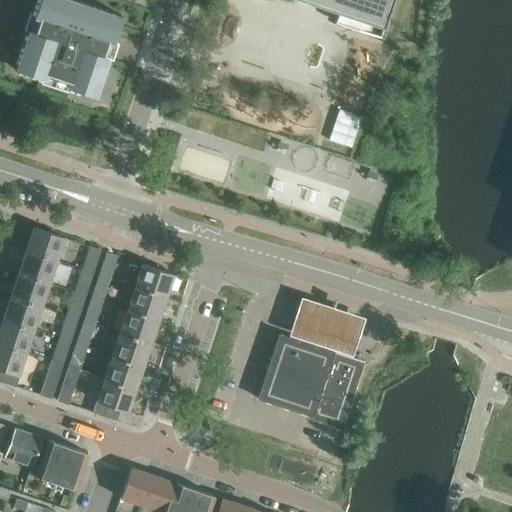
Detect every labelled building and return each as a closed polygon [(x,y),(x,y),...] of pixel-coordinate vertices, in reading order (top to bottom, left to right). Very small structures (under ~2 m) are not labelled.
[(73,0),(37,0),(15,69),(43,78),(45,72),(68,80),(66,86),(94,95),(108,56),(102,54),(107,41),(112,42),(121,16),(89,5),(74,0),(73,0)] [(295,0),(349,17),(347,26),(382,39),(394,0),(295,0)] [(331,138),(353,145),(362,115),(341,108),(331,138)] [(33,227),(26,249),(56,260),(64,238),(33,227)] [(89,246),(85,259),(96,263),(100,250),(89,246)] [(26,249),(18,272),(49,283),(56,260),(26,249)] [(106,252),(102,265),(112,268),(117,255),(106,252)] [(142,264),(135,286),(166,297),(173,274),(142,264)] [(82,269),(77,282),(88,286),(92,272),(82,269)] [(18,272),(10,295),(41,306),(49,283),(18,272)] [(98,274),(94,287),(105,291),(109,278),(98,274)] [(135,286),(127,309),(158,320),(166,297),(135,286)] [(74,292),(70,305),(80,308),(85,295),(74,292)] [(10,295),(2,318),(33,329),(41,306),(10,295)] [(288,334),(352,354),(366,315),(302,295),(288,334)] [(91,297),(86,310),(97,314),(101,301),(91,297)] [(127,309),(119,332),(150,343),(158,320),(127,309)] [(67,314),(62,327),(73,331),(77,318),(67,314)] [(2,318),(0,325),(0,343),(25,352),(33,329),(2,318)] [(83,320),(79,333),(89,337),(94,323),(83,320)] [(119,332),(112,355),(143,366),(150,343),(119,332)] [(279,334),(277,339),(257,398),(342,426),(363,362),(279,334)] [(59,337),(55,350),(65,354),(70,341),(59,337)] [(0,368),(18,375),(18,374),(25,352),(0,343),(0,368)] [(76,343),(71,356),(82,359),(86,346),(76,343)] [(112,355),(104,378),(135,389),(143,366),(112,355)] [(51,360),(46,373),(58,377),(62,363),(51,360)] [(68,365),(64,379),(75,382),(79,369),(68,365)] [(0,368),(0,381),(15,387),(19,375),(18,374),(18,375),(0,368)] [(58,377),(46,373),(39,395),(50,398),(58,377)] [(104,378),(97,401),(120,409),(119,409),(127,412),(135,389),(104,378)] [(75,382),(64,379),(56,400),(68,404),(75,382)] [(97,401),(96,400),(92,412),(116,420),(119,409),(120,409),(97,401)] [(0,423),(0,435),(5,437),(8,427),(0,423)] [(14,428),(4,456),(31,465),(41,438),(42,437),(14,428)] [(52,481),(51,486),(52,487),(54,482),(75,489),(87,452),(47,439),(35,475),(52,481)] [(207,511),(213,495),(130,467),(120,497),(163,511),(207,511)] [(63,496),(60,505),(68,508),(71,499),(63,496)] [(27,502),(16,498),(13,507),(24,511),(27,502)] [(263,511),(220,498),(215,511),(263,511)]
